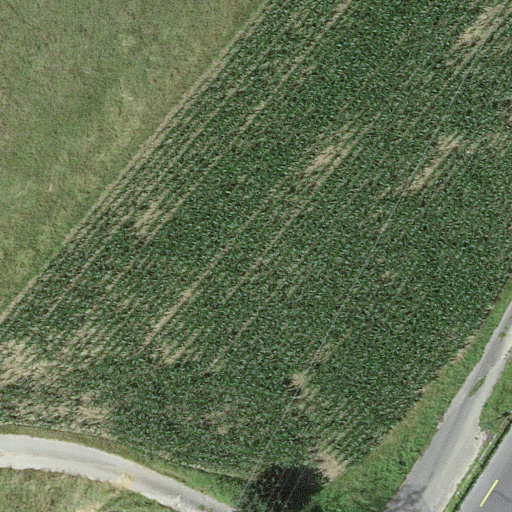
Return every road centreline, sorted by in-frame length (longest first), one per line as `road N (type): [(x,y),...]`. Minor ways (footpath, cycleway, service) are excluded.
road 1 (track): [(400,511),(511,315)]
road 2 (track): [(0,499),(151,481),(211,511)]
